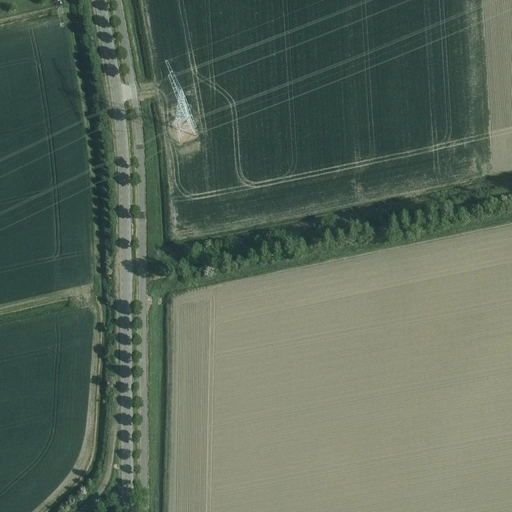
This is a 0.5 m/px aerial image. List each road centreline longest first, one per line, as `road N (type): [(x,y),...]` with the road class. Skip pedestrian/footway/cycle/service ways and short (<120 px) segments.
road 1 (tertiary): [(125,511),(122,140),(99,0)]
road 2 (track): [(126,275),(511,205)]
road 3 (track): [(123,398),(98,492),(80,511)]
